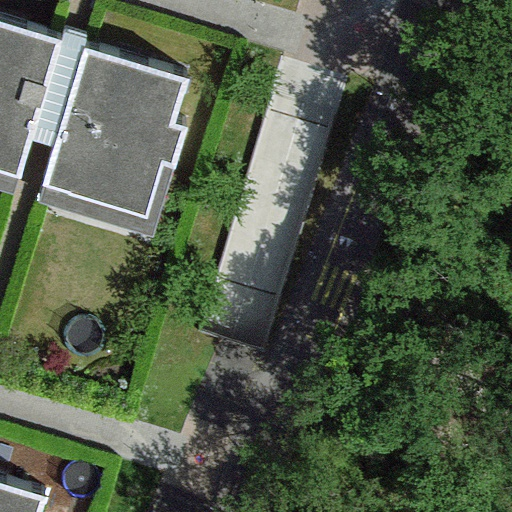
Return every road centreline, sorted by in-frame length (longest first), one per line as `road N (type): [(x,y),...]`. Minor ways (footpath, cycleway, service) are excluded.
road 1 (residential): [(246,511),(446,0)]
road 2 (unknown): [(293,0),(435,35)]
